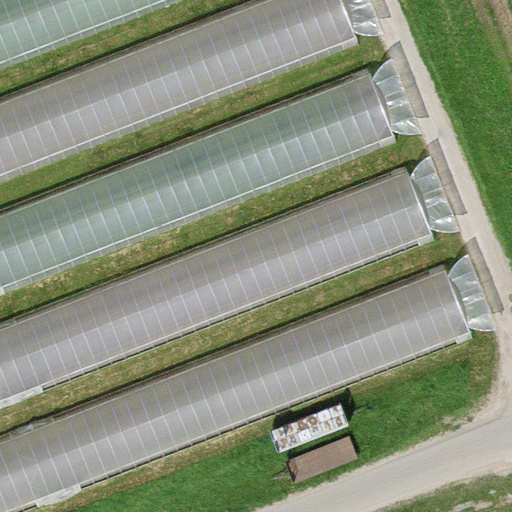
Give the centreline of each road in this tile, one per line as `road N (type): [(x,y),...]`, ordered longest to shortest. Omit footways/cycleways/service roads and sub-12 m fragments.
road 1 (track): [(385,0),(511,312)]
road 2 (unclassified): [(511,438),(321,511)]
